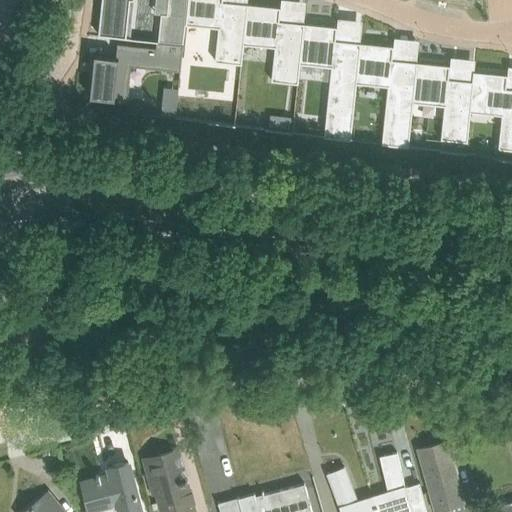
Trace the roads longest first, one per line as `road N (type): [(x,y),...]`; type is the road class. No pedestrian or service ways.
road 1 (residential): [(0,407),(32,421),(70,423),(243,380),(511,401)]
road 2 (tertiary): [(0,217),(55,215),(511,273)]
road 3 (tertiary): [(511,246),(215,208),(102,170),(61,164),(9,171)]
road 4 (unclassified): [(9,171),(19,115),(73,0)]
road 5 (residential): [(382,0),(461,25),(511,29)]
